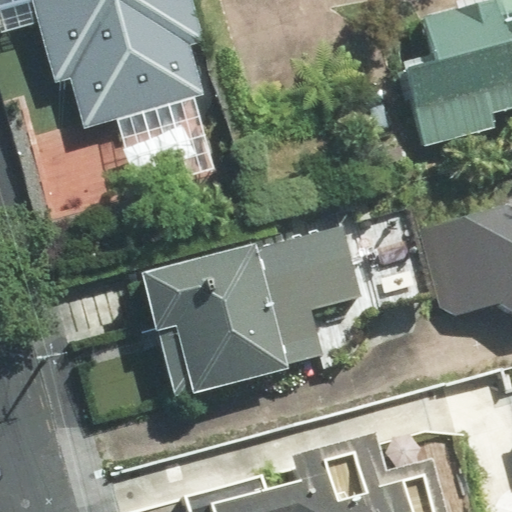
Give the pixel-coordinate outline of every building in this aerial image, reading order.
[(25,0),(51,87),(68,82),(83,131),(198,96),(186,55),(203,50),(188,0),(25,0)] [(419,73),(399,79),(422,155),(495,133),(490,117),(511,110),(511,0),(465,0),(403,19),(419,73)] [(511,325),(511,208),(419,236),(444,318),(501,301),(509,327),(511,325)] [(365,303),(343,221),(134,278),(169,408),(330,365),(317,317),(365,303)] [(366,434),(342,442),(285,460),(288,469),(175,505),(177,511),(442,511),(427,464),(380,479),(366,434)]
